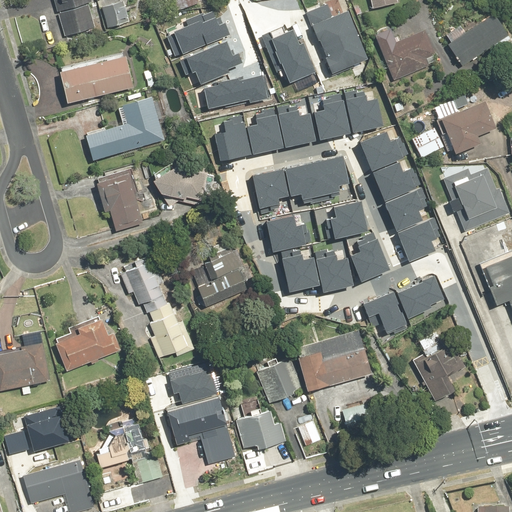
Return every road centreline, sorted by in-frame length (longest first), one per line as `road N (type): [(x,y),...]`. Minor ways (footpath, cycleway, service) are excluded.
road 1 (residential): [(399,278),(346,297),(292,297),(276,281),(251,224),(242,164),(337,143),(354,155)]
road 2 (secondary): [(211,511),(509,437)]
road 3 (residential): [(509,437),(443,269),(429,265),(399,278)]
road 4 (residential): [(354,155),(399,278)]
road 5 (residential): [(4,222),(16,255),(46,256),(55,235),(47,208)]
